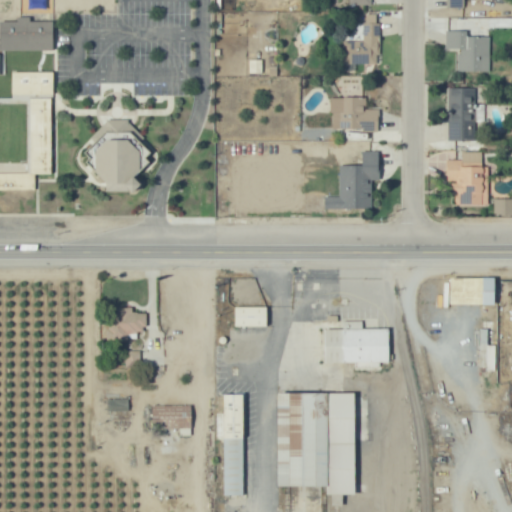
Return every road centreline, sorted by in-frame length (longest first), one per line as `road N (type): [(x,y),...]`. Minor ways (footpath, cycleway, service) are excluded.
road 1 (secondary): [(0,253),(511,252)]
road 2 (residential): [(414,252),(414,0)]
